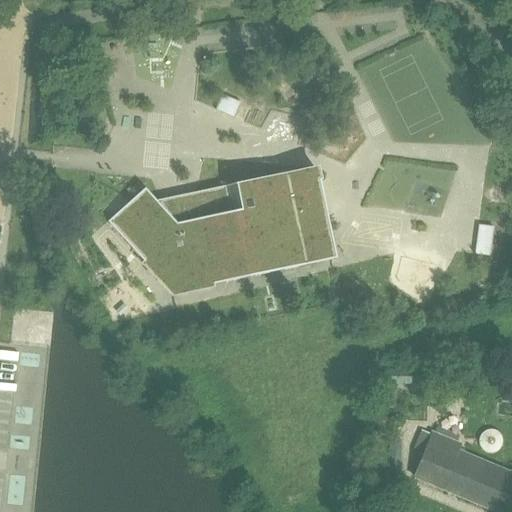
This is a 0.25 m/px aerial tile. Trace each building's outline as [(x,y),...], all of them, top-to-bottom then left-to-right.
[(240,103),(222,95),(215,110),(234,118),(240,103)] [(316,170),(302,173),(195,196),(184,198),(185,204),(186,203),(186,206),(163,211),(157,205),(158,204),(155,201),(144,189),(107,222),(172,294),(335,259),(327,219),(318,180),(316,170)] [(499,257),(502,228),(487,227),(484,256),(499,257)] [(425,370),(382,369),(381,383),(425,384),(425,370)] [(462,443),(431,430),(425,443),(412,475),(501,511),(511,511),(511,468),(507,470),(458,451),(462,443)] [(387,472),(399,472),(400,444),(388,444),(387,472)]
